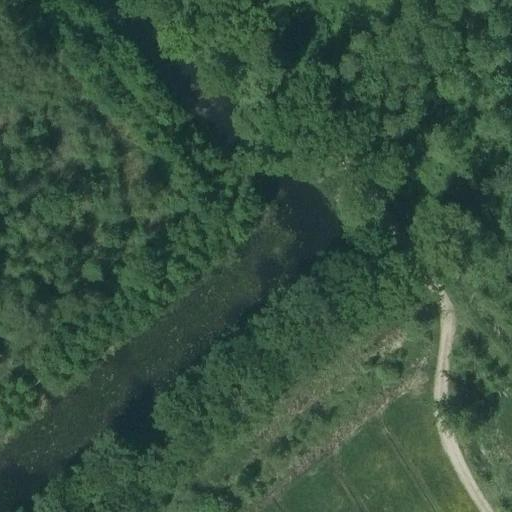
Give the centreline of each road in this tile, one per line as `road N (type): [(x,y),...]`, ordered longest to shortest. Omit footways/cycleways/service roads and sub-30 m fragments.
road 1 (track): [(90,511),(392,254),(396,242)]
road 2 (track): [(396,242),(387,214),(200,0)]
road 3 (track): [(396,242),(422,257),(441,287),(439,431),(487,511)]
